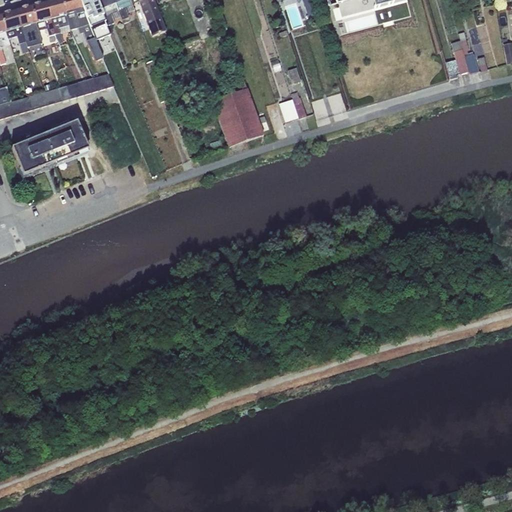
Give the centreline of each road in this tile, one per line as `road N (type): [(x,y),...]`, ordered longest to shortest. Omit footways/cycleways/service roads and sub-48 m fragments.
road 1 (unclassified): [(148,188),(511,78)]
road 2 (residential): [(20,240),(148,188)]
